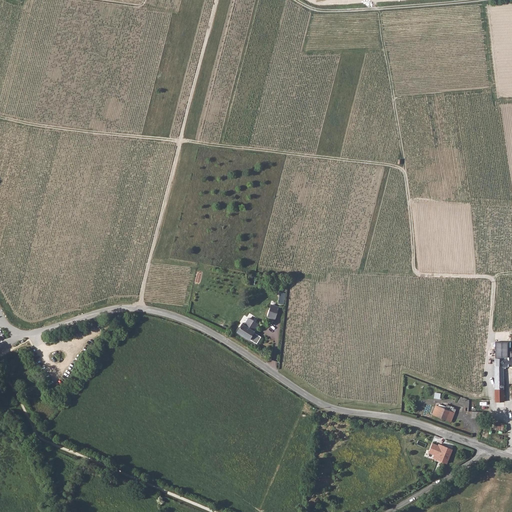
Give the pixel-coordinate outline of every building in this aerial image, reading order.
[(271,304),(267,316),(274,319),(278,306),(271,304)] [(242,324),(237,332),(249,340),(254,332),(253,331),(258,324),(249,318),(244,325),(242,324)] [(511,351),(507,351),(507,342),(494,342),(494,366),(502,366),(502,358),(511,358),(511,357),(511,351)] [(502,366),(494,366),(494,375),(503,375),(511,374),(511,357),(511,358),(502,358),(502,366)] [(503,375),(494,375),(495,402),(503,403),(503,375)] [(469,400),(459,396),(457,403),(466,404),(465,407),(468,408),(469,400)] [(445,409),(438,406),(435,405),(432,414),(451,422),(456,408),(447,405),(446,407),(445,409)] [(434,442),(428,456),(439,460),(442,461),(447,463),(452,450),(434,442)]
